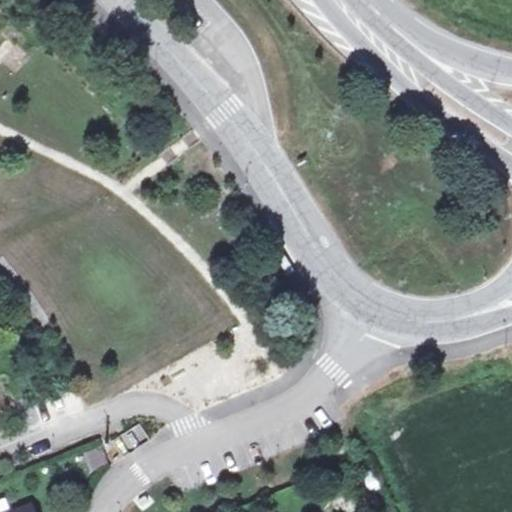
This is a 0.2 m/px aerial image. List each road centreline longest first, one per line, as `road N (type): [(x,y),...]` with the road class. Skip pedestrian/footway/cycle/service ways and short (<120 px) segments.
road 1 (tertiary): [(376,317),(335,289),(223,114),(114,0)]
road 2 (residential): [(376,317),(301,401),(147,470),(110,511)]
road 3 (primary): [(351,21),(444,123),(511,168)]
road 4 (primary): [(511,128),(351,21)]
road 5 (primary): [(511,67),(351,21)]
